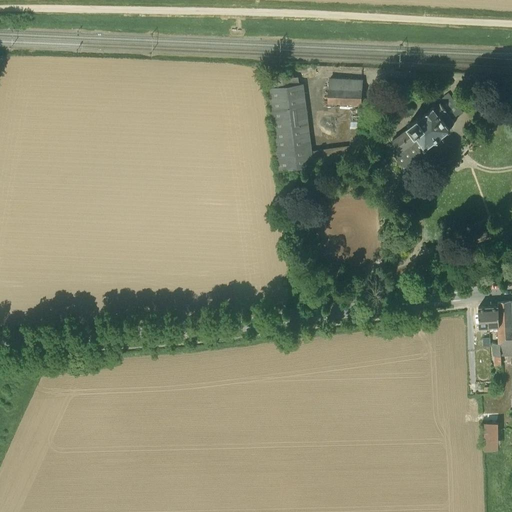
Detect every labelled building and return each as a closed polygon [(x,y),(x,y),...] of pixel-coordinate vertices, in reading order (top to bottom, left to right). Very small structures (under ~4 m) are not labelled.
[(329,77),(328,102),(362,103),(363,79),(329,77)] [(314,162),(306,82),(270,85),(278,166),(314,162)] [(450,128),(452,126),(453,125),(454,124),(454,123),(454,122),(454,121),(453,120),(463,112),(448,93),(439,100),(440,102),(434,107),(433,106),(423,114),(424,114),(418,118),(418,117),(408,125),(410,127),(392,140),(400,150),(394,154),(404,167),(428,150),(426,147),(434,140),(438,145),(445,140),(441,135),(450,128)] [(511,356),(511,355),(511,330),(510,300),(497,301),(498,305),(499,325),(500,343),(501,356),(511,356)] [(488,306),(490,326),(499,325),(498,305),(488,306)] [(480,326),(490,326),(488,306),(478,306),(480,326)] [(499,448),(500,420),(485,420),(485,447),(499,448)]
